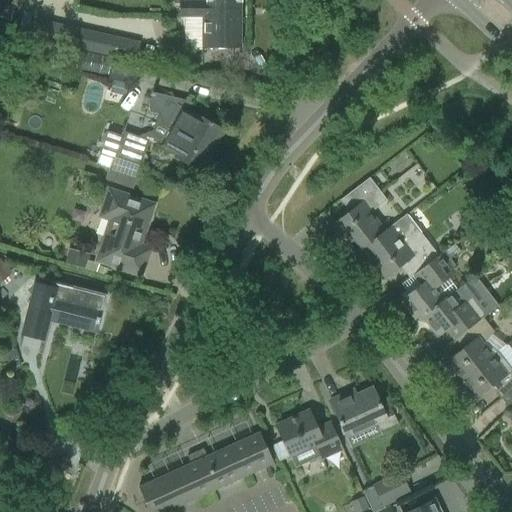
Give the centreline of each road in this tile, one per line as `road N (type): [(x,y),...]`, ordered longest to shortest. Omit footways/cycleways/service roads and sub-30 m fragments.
road 1 (residential): [(435,0),(285,155),(245,213)]
road 2 (residential): [(115,448),(360,320)]
road 3 (residential): [(245,213),(115,448)]
road 4 (residential): [(492,493),(360,320)]
road 5 (residential): [(360,320),(245,213)]
